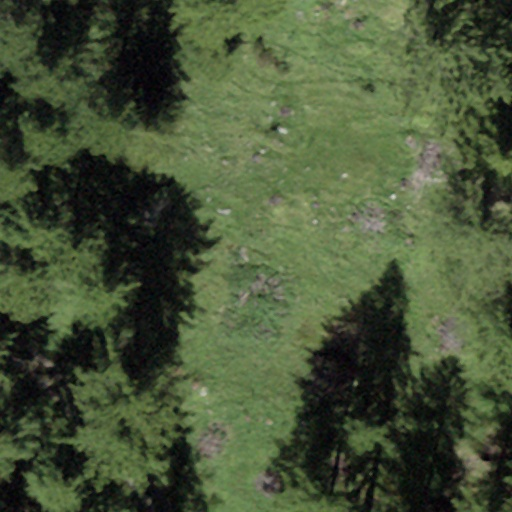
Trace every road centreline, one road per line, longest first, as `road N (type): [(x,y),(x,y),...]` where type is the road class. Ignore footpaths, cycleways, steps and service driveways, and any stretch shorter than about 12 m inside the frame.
road 1 (track): [(200,511),(107,328),(0,281)]
road 2 (track): [(238,0),(336,79),(435,0)]
